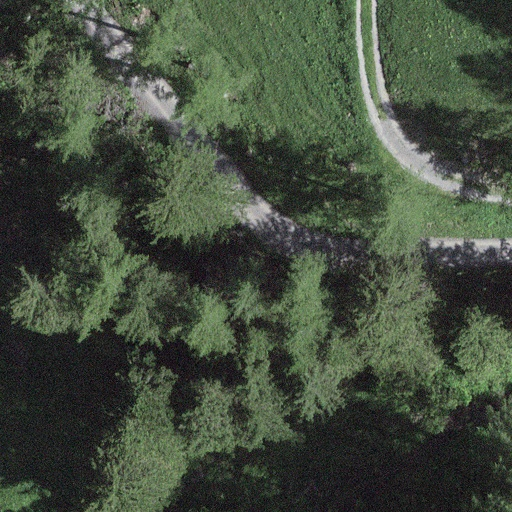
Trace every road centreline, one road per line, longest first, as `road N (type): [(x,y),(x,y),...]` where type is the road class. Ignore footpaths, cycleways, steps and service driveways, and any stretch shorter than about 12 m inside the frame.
road 1 (track): [(511,251),(398,256),(325,234),(164,106),(78,0)]
road 2 (track): [(511,193),(436,174),(405,150),(381,117),(364,0)]
